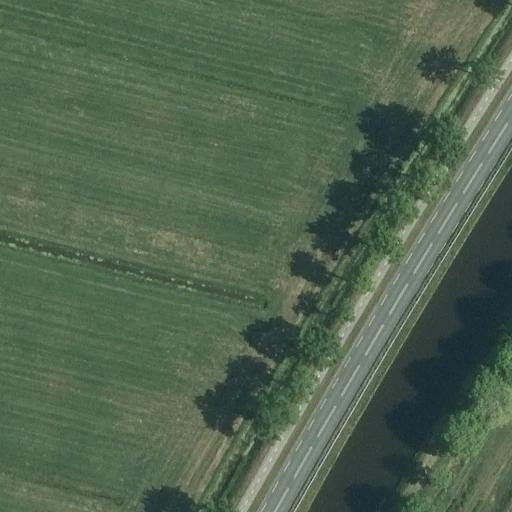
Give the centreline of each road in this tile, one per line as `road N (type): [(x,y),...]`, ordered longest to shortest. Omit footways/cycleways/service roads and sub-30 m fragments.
road 1 (primary): [(275,511),(511,117)]
road 2 (track): [(511,328),(404,511)]
